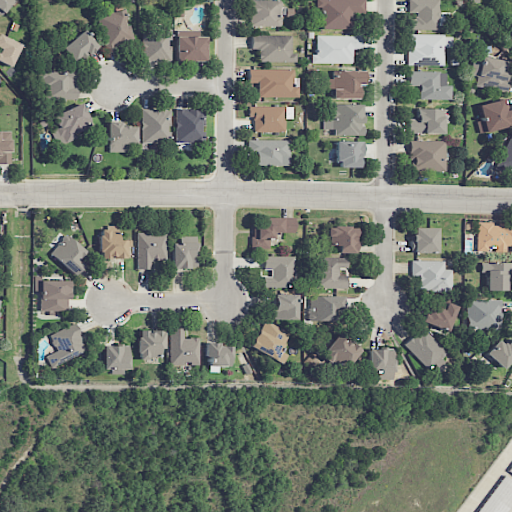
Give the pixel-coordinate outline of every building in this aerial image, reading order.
[(0,0),(0,12),(2,14),(12,1),(11,0),(0,0)] [(280,26),(280,14),(281,14),(280,0),(273,0),(248,0),(249,27),(280,26)] [(363,0),(314,0),(315,7),(320,7),(320,29),(352,29),(352,14),(364,14),(363,0)] [(438,30),(437,0),(407,0),(408,13),(415,13),(415,20),(408,20),(408,30),(438,30)] [(106,49),(132,42),(123,9),(98,16),(106,49)] [(141,27),(140,61),(168,62),(169,28),(141,27)] [(75,63),(96,45),(83,30),(62,47),(75,63)] [(205,33),(175,32),(175,61),(204,61),(205,33)] [(444,34),(408,35),(408,66),(445,65),(444,34)] [(20,44),(0,35),(0,62),(11,67),(20,44)] [(257,62),(295,62),(295,53),(290,53),(291,35),(250,35),(250,48),(257,48),(257,62)] [(361,36),(315,35),(315,55),(310,55),(310,63),(351,64),(351,49),(361,49),(361,36)] [(469,75),(476,76),(474,85),(506,93),(509,79),(504,78),(508,62),(473,54),(469,75)] [(293,69),(247,70),(247,83),(257,83),(257,98),(298,97),(297,77),(293,77),(293,69)] [(43,100),(76,99),(75,70),(36,72),(36,80),(42,79),(43,100)] [(363,71),(335,70),(334,79),(326,78),(326,89),(332,89),(332,98),(358,99),(358,84),(363,84),(363,71)] [(451,99),(450,85),(445,85),(445,71),(408,72),(408,85),(419,85),(419,100),(451,99)] [(477,132),(511,125),(511,122),(510,109),(504,110),(503,100),(478,104),(481,119),(475,121),(477,132)] [(52,115),(57,129),(51,131),(57,146),(76,138),(74,132),(90,125),(81,103),(52,115)] [(361,135),(362,104),(331,104),(331,120),(323,120),(322,129),(333,129),(333,135),(361,135)] [(284,107),(248,106),(247,117),(253,117),(253,132),(284,132),(284,107)] [(443,134),(442,108),(416,109),(416,119),(407,119),(407,134),(443,134)] [(140,143),(168,143),(169,109),(141,109),(140,143)] [(202,143),(203,110),(175,109),(174,142),(202,143)] [(126,152),(126,144),(135,144),(135,123),(107,124),(107,152),(126,152)] [(0,163),(9,164),(10,132),(0,131),(0,163)] [(511,133),(495,165),(511,173),(511,133)] [(289,140),(247,139),(247,153),(255,153),(254,165),(289,166),(289,140)] [(444,141),(409,140),(408,170),(443,171),(444,141)] [(358,168),(358,157),(362,157),(363,141),(335,141),(335,167),(358,168)] [(293,217),(251,218),(251,249),(270,249),(270,233),(294,232),(293,217)] [(511,251),(511,223),(476,223),(476,252),(511,251)] [(355,253),(355,232),(348,232),(348,226),(326,226),(326,237),(331,237),(331,246),(337,246),(337,253),(355,253)] [(116,227),(98,228),(99,259),(125,258),(124,240),(117,240),(116,227)] [(437,228),(412,227),(411,252),(436,253),(437,228)] [(136,232),(136,269),(149,269),(149,260),(165,259),(165,232),(136,232)] [(76,259),(84,251),(66,234),(49,253),(72,276),(83,265),(76,259)] [(171,268),(196,268),(196,236),(178,236),(179,243),(171,243),(171,268)] [(263,288),(294,287),(293,256),(263,256),(263,270),(270,270),(270,276),(263,277),(263,288)] [(346,289),(347,276),(338,276),(338,268),(347,268),(347,258),(317,257),(316,288),(346,289)] [(451,270),(443,270),(443,261),(410,261),(410,276),(418,276),(418,291),(451,292),(451,270)] [(486,290),(508,291),(508,262),(480,262),(480,272),(486,272),(486,290)] [(32,291),(39,292),(39,311),(59,312),(59,306),(68,306),(69,280),(32,279),(32,291)] [(297,294),(273,295),(274,320),(297,319),(297,294)] [(311,321),(335,321),(334,310),(343,310),(343,296),(311,296),(311,321)] [(500,300),(467,300),(466,329),(499,330),(500,300)] [(420,321),(447,332),(456,307),(446,303),(443,310),(436,307),(434,314),(424,311),(420,321)] [(249,347),(283,365),(288,355),(280,351),(289,333),(264,320),(249,347)] [(85,353),(74,324),(48,334),(55,351),(44,355),(49,367),(85,353)] [(445,352),(422,327),(403,344),(426,368),(432,363),(437,369),(445,361),(440,357),(445,352)] [(169,365),(198,365),(199,338),(183,338),(183,328),(170,328),(169,365)] [(137,330),(137,358),(159,358),(159,348),(163,348),(164,331),(137,330)] [(360,350),(338,333),(322,354),(338,367),(343,360),(348,365),(360,350)] [(502,369),(511,357),(511,338),(505,345),(498,339),(485,353),(502,369)] [(217,372),(217,366),(230,367),(231,344),(207,344),(206,372),(217,372)] [(102,346),(102,372),(128,371),(128,345),(102,346)] [(368,349),(367,376),(392,376),(393,349),(368,349)] [(505,511),(511,504),(511,481),(503,475),(475,511),(505,511)]
